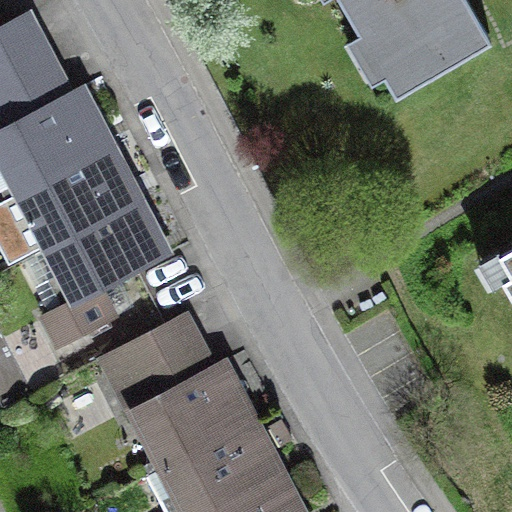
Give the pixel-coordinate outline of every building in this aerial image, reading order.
[(498,36),(476,0),(348,0),(365,27),(352,35),(378,79),(389,72),(400,92),(498,36)] [(0,58),(39,39),(24,11),(0,22),(0,58)] [(39,39),(0,58),(0,94),(5,92),(53,67),(39,39)] [(18,190),(109,143),(79,86),(66,92),(53,67),(5,92),(18,117),(0,126),(0,189),(14,183),(18,190)] [(47,245),(137,198),(109,143),(18,190),(0,199),(0,244),(6,256),(42,237),(47,245)] [(137,198),(47,245),(72,294),(42,310),(57,339),(112,311),(100,287),(166,253),(137,198)] [(511,240),(494,251),(506,273),(496,278),(511,304),(511,240)] [(127,375),(195,340),(180,311),(113,346),(127,375)] [(157,465),(254,415),(224,357),(208,366),(195,340),(127,375),(140,399),(126,406),(157,465)] [(181,511),(200,511),(282,470),(254,415),(157,465),(181,511)] [(303,511),(282,470),(200,511),(303,511)]
